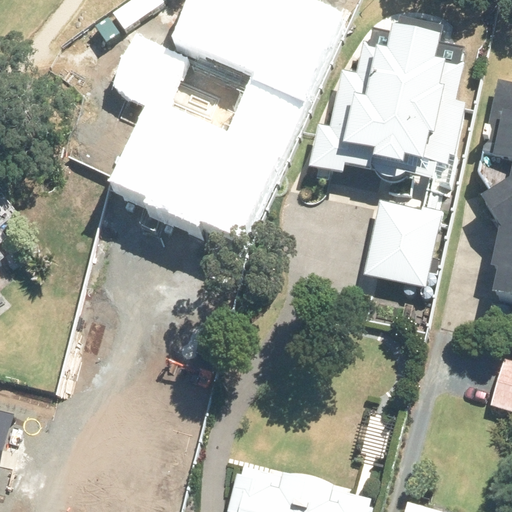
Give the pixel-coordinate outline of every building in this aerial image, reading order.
[(471,107),(462,105),(470,69),(462,67),(464,58),(448,54),(450,48),(395,36),(394,41),(385,39),(383,50),(376,49),(375,50),(366,48),(358,81),(353,80),(352,83),(343,81),(332,137),(320,134),(309,183),(352,192),(354,183),(379,188),(379,183),(415,190),(413,199),(395,195),(391,213),(385,211),(369,287),(428,299),(445,220),(436,218),(441,193),(453,195),(459,163),(467,164),(479,106),(471,104),(471,107)] [(491,275),(488,291),(511,296),(511,82),(496,79),(479,154),(482,154),(507,160),(504,180),(477,197),(482,204),(498,231),(493,230),(486,267),(493,268),(491,275)] [(240,189),(252,167),(241,161),(262,122),(221,100),(189,160),(201,167),(197,175),(225,190),(229,184),(240,189)] [(0,288),(9,282),(0,271),(0,266),(13,256),(0,239),(0,288)] [(401,356),(396,375),(408,377),(412,358),(401,356)] [(511,369),(508,368),(494,415),(511,420),(511,369)] [(386,393),(383,404),(393,406),(396,396),(386,393)] [(18,429),(0,424),(0,475),(22,481),(30,450),(14,446),(18,429)] [(235,509),(235,511),(336,511),(336,501),(235,509)]
